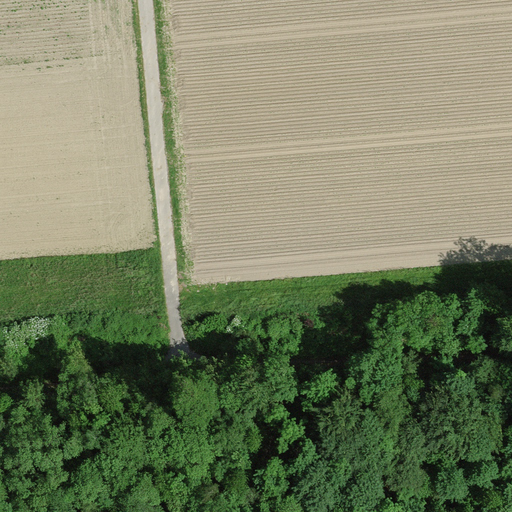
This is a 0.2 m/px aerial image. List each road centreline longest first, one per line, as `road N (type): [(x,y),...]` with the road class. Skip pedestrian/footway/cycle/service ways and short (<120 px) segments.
road 1 (track): [(511,358),(176,363),(0,383)]
road 2 (track): [(143,0),(176,363)]
